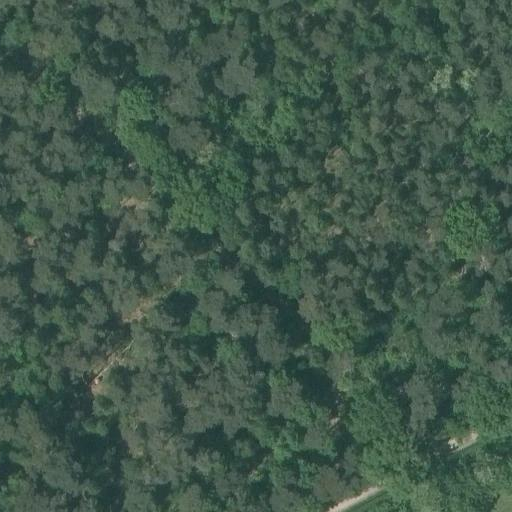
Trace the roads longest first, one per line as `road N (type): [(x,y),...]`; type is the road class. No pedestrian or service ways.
road 1 (track): [(436,453),(288,328),(0,49)]
road 2 (track): [(436,453),(324,511)]
